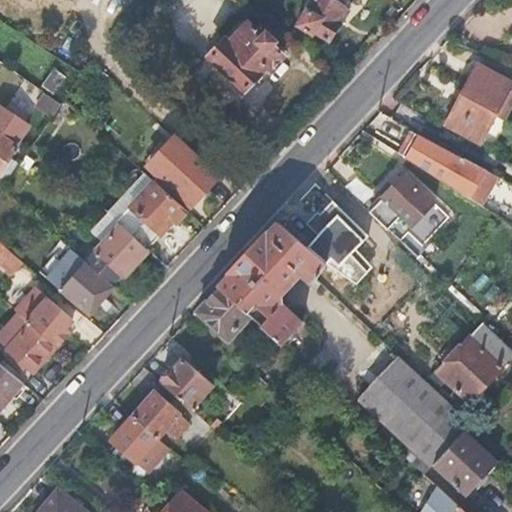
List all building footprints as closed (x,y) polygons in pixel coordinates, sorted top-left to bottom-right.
[(337,0),(312,0),(299,22),(330,40),(341,20),(337,19),(345,4),(337,0)] [(212,55),(246,88),(267,66),(270,69),(285,53),(274,44),(277,40),(263,28),(261,30),(250,21),(231,41),(228,39),(212,55)] [(0,78),(18,91),(27,78),(0,59),(0,78)] [(477,67),(447,123),(482,142),(511,85),(477,67)] [(54,116),(63,102),(51,94),(41,108),(54,116)] [(150,137),(168,152),(178,140),(160,125),(150,137)] [(0,134),(0,174),(19,147),(0,134)] [(467,158),(465,162),(418,135),(403,156),(469,198),(487,169),(469,159),(467,158)] [(161,174),(155,180),(171,196),(175,192),(192,206),(218,177),(189,151),(164,177),(161,174)] [(469,198),(482,206),(501,177),(487,169),(469,198)] [(384,200),(371,212),(393,234),(407,220),(413,225),(435,202),(406,174),(384,196),(384,200)] [(177,224),(188,211),(171,196),(155,180),(131,206),(162,234),(173,221),(177,224)] [(325,264),(278,222),(252,250),(219,286),(250,314),(272,334),(282,343),(301,322),(282,304),(283,292),(299,274),(312,284),(315,279),(325,264)] [(125,276),(149,250),(120,223),(97,251),(91,246),(82,258),(87,262),(113,285),(122,275),(125,276)] [(0,259),(7,266),(16,254),(0,239),(0,259)] [(90,314),(115,286),(113,285),(87,262),(62,290),(90,314)] [(250,314),(219,286),(197,310),(228,338),(250,314)] [(27,320),(56,347),(75,327),(72,324),(75,320),(49,297),(27,320)] [(34,372),(56,347),(27,320),(20,314),(7,327),(18,337),(8,349),(34,372)] [(511,356),(511,349),(483,321),(437,371),(470,402),(511,356)] [(400,452),(425,474),(432,466),(463,432),(470,425),(416,375),(397,356),(358,399),(407,444),(400,452)] [(180,358),(160,381),(192,408),(212,385),(180,358)] [(0,415),(25,384),(0,363),(0,415)] [(154,390),(132,416),(158,437),(165,429),(177,437),(191,421),(154,390)] [(132,416),(125,424),(111,441),(121,450),(135,462),(145,471),(153,461),(168,444),(158,437),(132,416)] [(219,416),(211,425),(220,433),(227,423),(219,416)] [(463,432),(432,466),(463,495),(494,462),(463,432)] [(135,462),(121,450),(117,454),(131,466),(135,462)] [(417,511),(465,511),(440,488),(417,511)] [(208,511),(179,489),(162,511),(158,509),(155,511),(208,511)] [(84,511),(57,490),(39,511),(84,511)]
